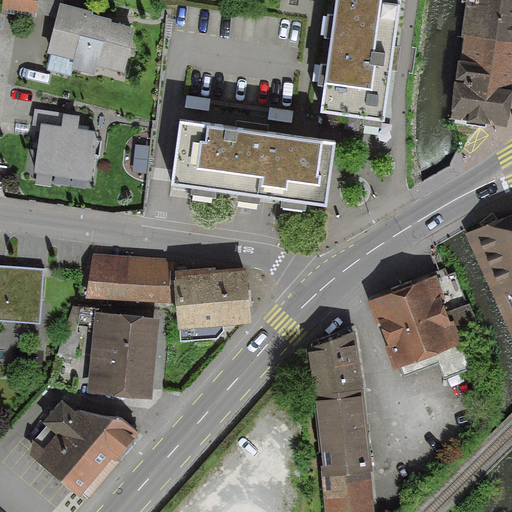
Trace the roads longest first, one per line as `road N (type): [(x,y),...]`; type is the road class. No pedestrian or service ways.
road 1 (residential): [(319,291),(293,270),(240,251),(0,217)]
road 2 (primary): [(113,511),(319,291)]
road 3 (primary): [(319,291),(360,257),(511,169)]
